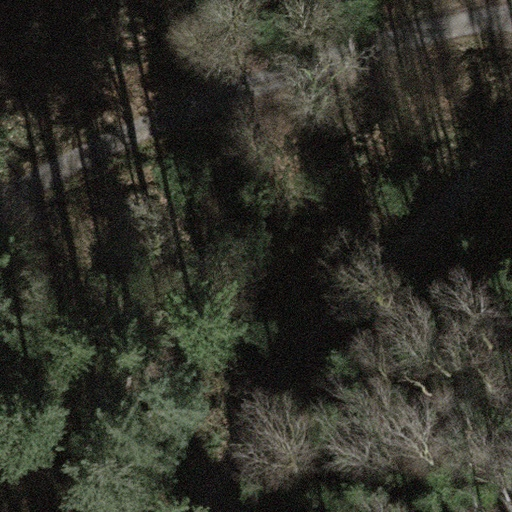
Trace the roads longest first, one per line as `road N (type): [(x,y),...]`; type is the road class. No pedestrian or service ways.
road 1 (track): [(511,28),(54,165),(0,208)]
road 2 (track): [(233,511),(240,422),(511,140)]
